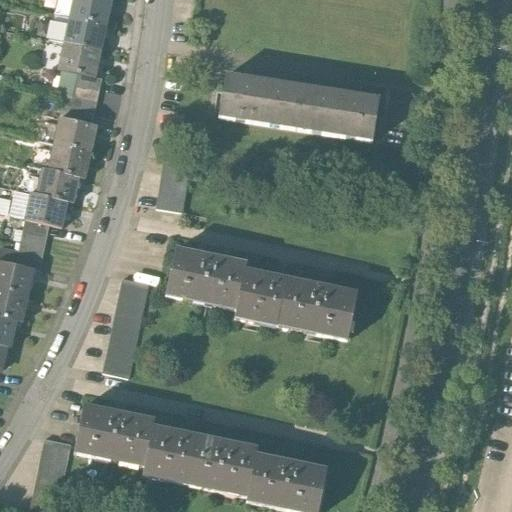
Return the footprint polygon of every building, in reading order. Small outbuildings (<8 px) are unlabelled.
[(104,0),(76,0),(72,20),(108,28),(114,2),(108,1),(104,0)] [(72,20),(66,46),(102,54),(108,28),(72,20)] [(97,80),(102,54),(66,46),(61,72),(62,73),(97,80)] [(102,81),(97,80),(62,73),(57,96),(66,98),(97,105),(102,81)] [(219,120),(295,132),(301,91),(225,79),(219,120)] [(377,103),(301,91),(295,132),(371,144),(377,103)] [(92,129),(97,105),(66,98),(61,122),(92,129)] [(61,122),(55,148),(92,156),(98,130),(92,129),(61,122)] [(86,181),(92,156),(55,148),(50,173),(80,180),(86,181)] [(164,163),(157,212),(182,216),(190,167),(164,163)] [(43,172),(38,198),(68,204),(74,206),(80,180),(50,173),(43,172)] [(62,231),(68,204),(38,198),(32,197),(26,223),(50,228),(62,231)] [(50,228),(26,223),(16,270),(35,274),(39,275),(50,228)] [(246,275),(247,268),(176,253),(166,300),(237,315),(246,275)] [(0,266),(0,293),(29,300),(35,274),(16,270),(0,266)] [(236,322),(291,334),(301,287),(246,275),(237,315),(236,322)] [(123,283),(104,375),(128,380),(147,288),(123,283)] [(357,299),(301,287),(291,334),(347,346),(357,299)] [(24,325),(29,300),(0,293),(0,320),(18,324),(24,325)] [(12,350),(18,324),(0,320),(0,347),(6,349),(12,350)] [(75,457),(144,471),(152,433),(154,425),(84,411),(75,457)] [(143,480),(194,491),(204,444),(152,433),(144,471),(143,480)] [(58,511),(71,447),(45,442),(31,511),(58,511)] [(255,454),(204,444),(194,491),(246,501),(254,461),(255,454)] [(317,511),(325,474),(254,461),(246,501),(245,506),(277,511),(317,511)]
